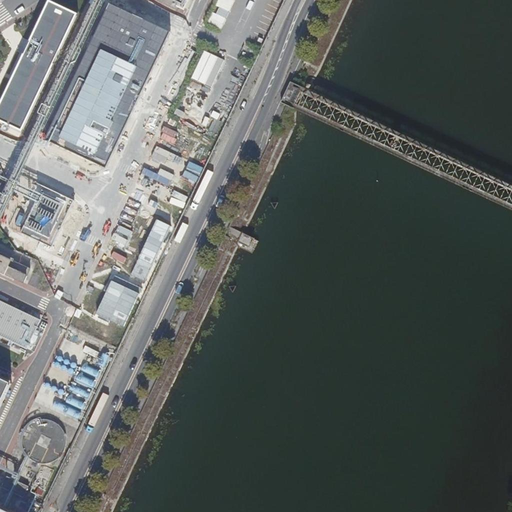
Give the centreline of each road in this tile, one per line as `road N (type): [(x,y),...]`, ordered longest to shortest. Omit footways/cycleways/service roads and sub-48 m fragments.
road 1 (secondary): [(298,0),(57,511)]
road 2 (secondary): [(75,511),(310,0)]
